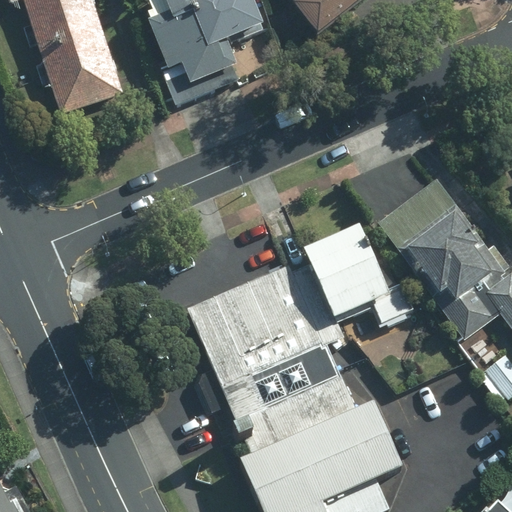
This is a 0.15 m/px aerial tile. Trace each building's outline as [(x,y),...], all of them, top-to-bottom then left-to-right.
[(14,0),(17,7),(31,3),(67,117),(129,97),(97,0),(14,0)] [(154,0),(162,20),(155,22),(175,72),(188,67),(196,86),(242,67),(233,43),(269,29),(257,0),(154,0)] [(295,0),(294,2),(317,30),(354,0),(295,0)] [(440,182),(383,223),(438,299),(437,300),(465,338),(494,316),(474,288),(503,267),(440,182)] [(394,511),(396,511),(384,484),(414,471),(383,399),(362,408),(336,347),(352,340),(346,325),(376,312),(383,329),(419,313),(405,281),(394,286),(366,221),(305,247),(309,257),(187,309),(251,458),(244,461),(266,511),(394,511)] [(511,276),(491,294),(511,319),(511,276)] [(511,398),(511,364),(503,353),(475,373),(501,407),(511,398)] [(19,511),(4,480),(0,482),(0,511),(19,511)] [(511,511),(502,503),(494,511),(511,511)]
